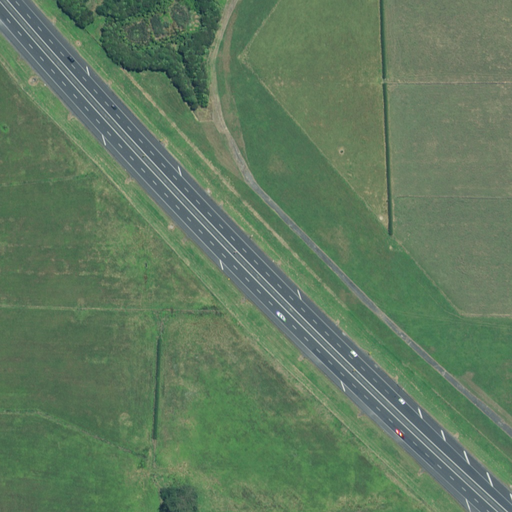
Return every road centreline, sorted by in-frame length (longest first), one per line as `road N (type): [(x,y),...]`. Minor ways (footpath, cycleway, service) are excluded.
road 1 (motorway): [(494,511),(209,235),(0,2)]
road 2 (motorway): [(22,0),(226,225),(511,506)]
road 3 (track): [(511,427),(389,322),(263,189),(226,136),(211,79),(233,0)]
